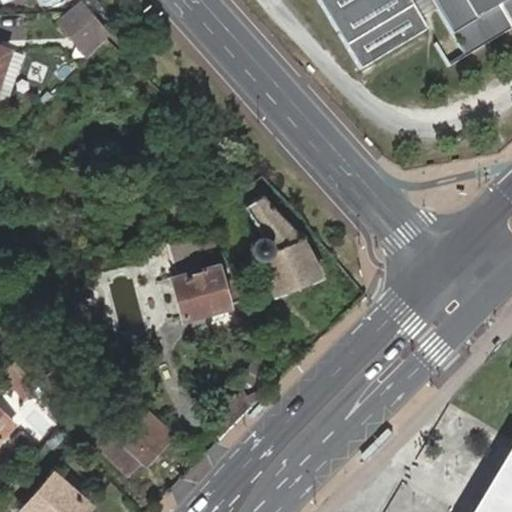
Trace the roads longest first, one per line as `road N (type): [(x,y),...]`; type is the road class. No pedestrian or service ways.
road 1 (tertiary): [(192,0),(438,269)]
road 2 (secondary): [(277,511),(511,273)]
road 3 (secondary): [(258,511),(282,466),(415,326),(438,269)]
road 4 (secondary): [(438,269),(257,453)]
